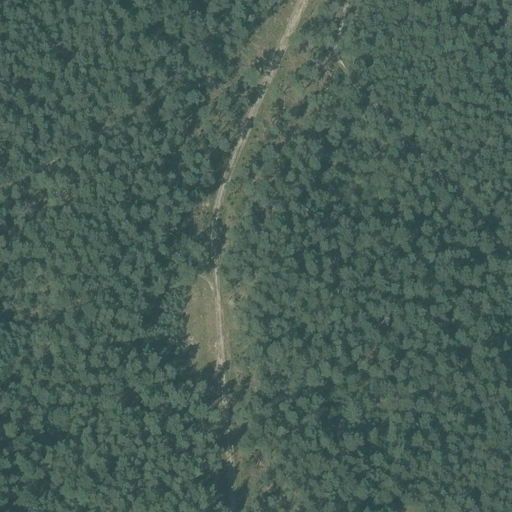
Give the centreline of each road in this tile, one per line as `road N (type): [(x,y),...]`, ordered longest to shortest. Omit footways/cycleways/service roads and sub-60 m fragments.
road 1 (track): [(235,511),(220,312),(221,199),(304,0)]
road 2 (track): [(347,0),(333,54),(511,259)]
road 3 (track): [(0,188),(268,39),(286,39)]
